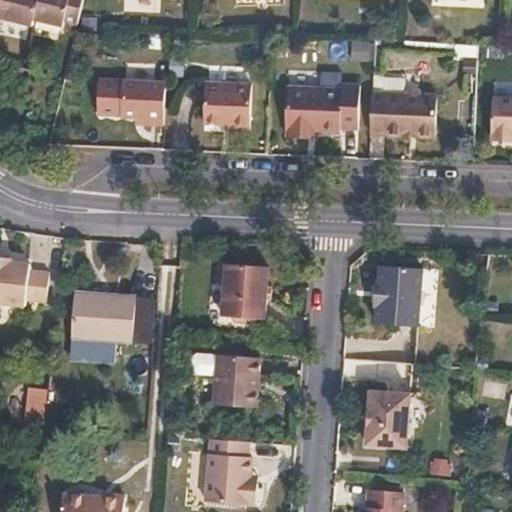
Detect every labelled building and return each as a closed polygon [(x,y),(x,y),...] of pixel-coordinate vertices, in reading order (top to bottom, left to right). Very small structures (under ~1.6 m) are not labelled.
[(0,12),(0,16),(34,26),(36,20),(40,0),(2,0),(0,11),(0,12)] [(40,0),(36,20),(67,27),(68,23),(77,23),(82,0),(40,0)] [(66,34),(74,36),(75,33),(77,23),(68,23),(67,27),(66,34)] [(149,125),(165,125),(166,84),(122,82),(122,86),(121,98),(121,118),(149,119),(149,125)] [(230,128),(250,128),(251,85),(206,84),(205,122),(230,124),(230,128)] [(108,98),(121,98),(122,86),(109,86),(108,98)] [(288,145),(306,146),(307,138),(340,140),(340,133),(359,133),(361,89),(342,88),(341,94),(287,93),(286,137),(287,138),(288,145)] [(373,94),(371,137),(435,139),(436,98),(424,97),(419,91),(406,90),(403,96),(373,94)] [(511,96),(495,96),(493,141),(509,143),(510,136),(511,135),(511,96)] [(27,301),(49,306),(52,274),(32,272),(32,263),(13,261),(13,256),(0,254),(0,302),(26,307),(27,301)] [(428,264),(384,262),(383,278),(380,278),(379,300),(382,301),(381,319),(422,321),(428,264)] [(263,319),(273,320),(276,267),(226,264),(224,282),(231,283),(228,315),(237,317),(241,322),(258,324),(263,319)] [(157,345),(162,299),(78,293),(75,340),(121,343),(157,345)] [(121,343),(75,340),(74,357),(120,360),(121,343)] [(222,374),(224,351),(205,350),(200,355),(199,367),(204,373),(222,374)] [(220,402),(263,405),(267,354),(224,351),(222,374),(220,402)] [(30,386),(26,420),(48,422),(51,388),(30,386)] [(371,442),(411,444),(414,390),(375,387),(371,442)] [(212,498),(264,502),(265,481),(258,480),(260,456),(255,455),(256,440),(217,436),(212,498)] [(450,474),(452,458),(434,456),(432,472),(450,474)] [(373,506),(365,505),(364,511),(408,511),(410,491),(374,489),(373,506)] [(63,511),(126,511),(127,505),(101,503),(102,497),(65,494),(63,511)] [(0,511),(11,511),(11,504),(0,503),(0,511)]
